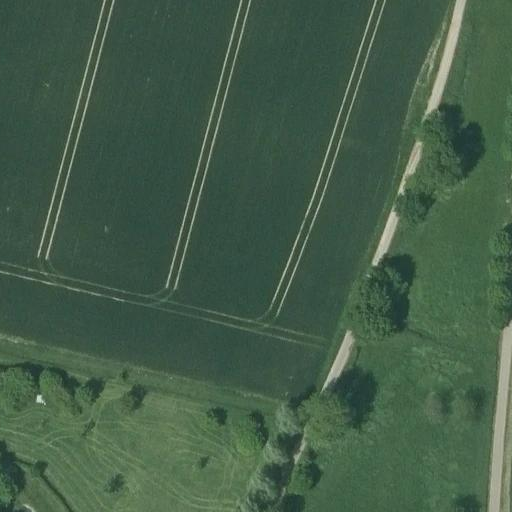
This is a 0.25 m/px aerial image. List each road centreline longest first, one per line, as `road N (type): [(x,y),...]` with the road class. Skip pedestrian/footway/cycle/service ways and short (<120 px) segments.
road 1 (track): [(271,511),(362,307),(460,0)]
road 2 (track): [(511,259),(490,511)]
